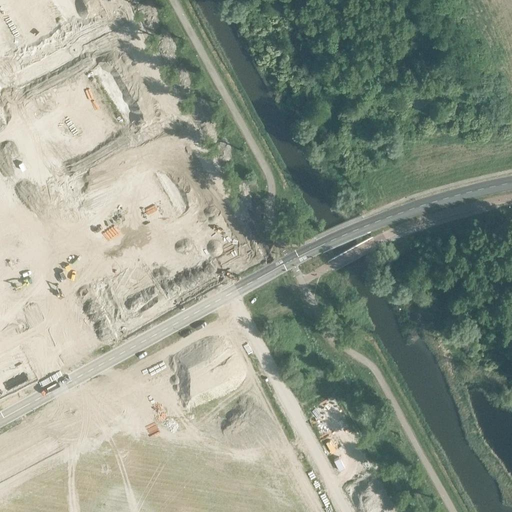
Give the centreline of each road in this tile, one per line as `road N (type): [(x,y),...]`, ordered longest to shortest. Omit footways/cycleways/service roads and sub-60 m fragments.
road 1 (residential): [(243,321),(0,452)]
road 2 (track): [(347,511),(238,311)]
road 3 (residential): [(61,194),(107,283),(0,340)]
road 4 (residential): [(5,91),(129,25)]
road 5 (residential): [(184,127),(61,194)]
